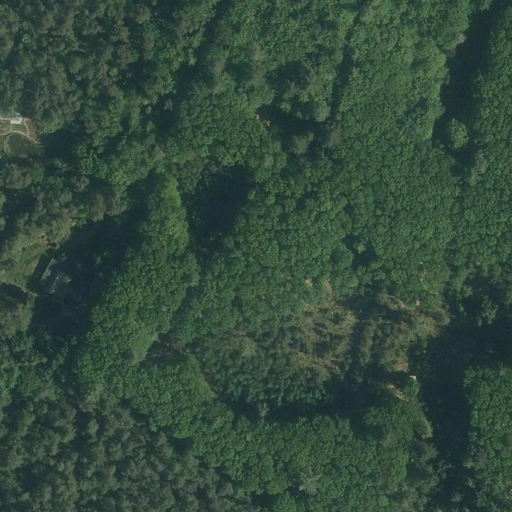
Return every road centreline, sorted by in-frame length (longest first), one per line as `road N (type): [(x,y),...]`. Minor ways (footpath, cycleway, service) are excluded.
road 1 (track): [(116,373),(178,311),(243,189),(318,123),(356,0)]
road 2 (track): [(292,511),(57,331),(0,332)]
